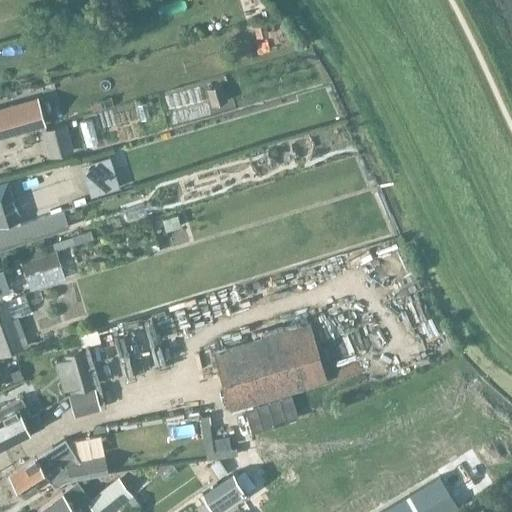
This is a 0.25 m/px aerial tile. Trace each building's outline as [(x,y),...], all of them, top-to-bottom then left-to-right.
[(38,97),(0,108),(0,135),(26,128),(45,122),(38,97)] [(66,126),(63,126),(42,132),(49,159),(72,152),(66,126)] [(112,146),(82,155),(88,176),(101,173),(103,181),(120,176),(112,146)] [(360,152),(153,204),(161,236),(368,184),(360,152)] [(8,181),(0,182),(0,225),(19,220),(8,181)] [(38,215),(15,222),(18,234),(41,226),(38,215)] [(57,253),(22,265),(30,290),(66,279),(57,253)] [(12,320),(6,302),(0,303),(0,356),(28,346),(18,318),(12,320)] [(142,308),(124,314),(127,323),(145,318),(142,308)] [(85,323),(88,335),(110,330),(107,318),(85,323)] [(309,324),(214,353),(231,410),(327,382),(309,324)] [(82,343),(56,352),(66,382),(92,373),(82,343)] [(124,399),(119,382),(68,396),(74,417),(113,406),(112,402),(124,399)] [(0,419),(0,447),(30,433),(25,424),(39,417),(33,404),(14,413),(9,403),(0,407),(0,412),(3,418),(0,419)] [(172,429),(192,428),(191,418),(172,419),(172,429)] [(218,448),(241,447),(240,438),(218,440),(218,448)] [(45,471),(62,461),(53,446),(9,474),(23,495),(49,479),(45,471)] [(222,449),(211,454),(218,468),(229,463),(222,449)] [(70,480),(108,472),(105,456),(66,464),(70,480)] [(232,473),(202,494),(215,511),(221,511),(247,494),(232,473)] [(440,474),(376,511),(443,511),(458,503),(440,474)] [(118,477),(87,502),(94,511),(110,511),(132,494),(118,477)] [(37,511),(77,511),(74,507),(85,498),(74,484),(63,492),(62,492),(37,511)] [(133,495),(119,506),(123,511),(135,511),(142,507),(133,495)]
